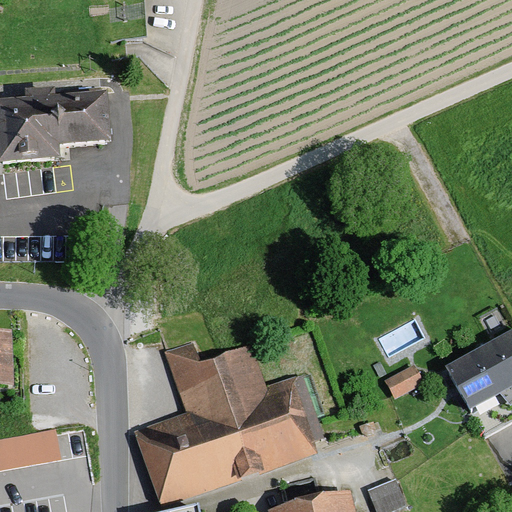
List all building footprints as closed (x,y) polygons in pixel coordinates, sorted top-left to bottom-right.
[(0,168),(60,164),(59,152),(112,148),(110,123),(108,96),(0,104),(0,168)] [(0,390),(14,390),(12,333),(0,333),(0,390)] [(511,333),(445,371),(470,416),(501,399),(510,410),(511,408),(511,333)] [(193,343),(165,353),(186,415),(134,434),(161,511),(232,486),(317,457),(312,445),(325,440),(302,376),(267,389),(252,346),(201,364),(193,343)] [(424,385),(414,366),(384,383),(394,402),(410,393),(424,385)] [(56,431),(0,440),(0,473),(61,462),(57,437),(56,431)] [(400,493),(396,481),(368,492),(375,511),(395,511),(406,508),(400,493)] [(355,511),(351,494),(271,511),(355,511)]
